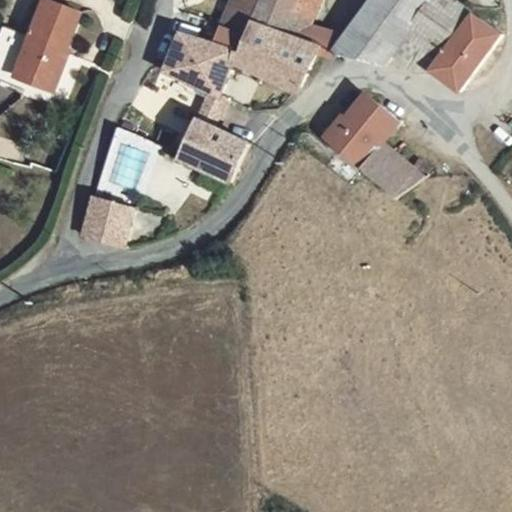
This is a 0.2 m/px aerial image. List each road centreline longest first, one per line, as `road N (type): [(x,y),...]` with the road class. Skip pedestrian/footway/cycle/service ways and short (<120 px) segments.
road 1 (unclassified): [(0,299),(65,261),(183,252),(258,176),(306,101),(390,79),(475,165),(511,226)]
road 2 (unknown): [(78,260),(86,184),(162,0)]
